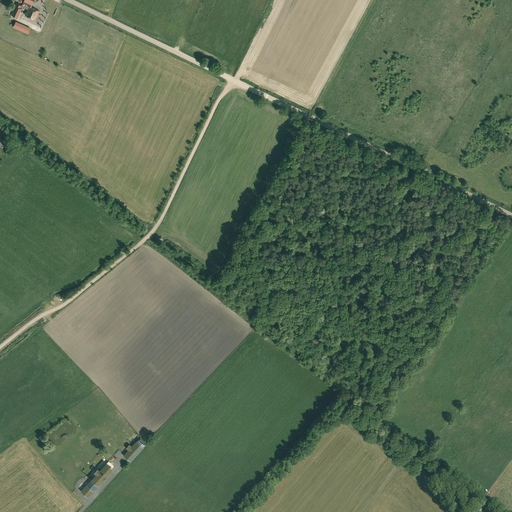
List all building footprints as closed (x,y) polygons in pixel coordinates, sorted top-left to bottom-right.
[(36,19),(40,10),(31,6),(33,0),(24,0),(23,3),(29,6),(25,14),(36,19)] [(22,8),(21,8),(22,5),(16,2),(11,14),(18,17),(22,8)] [(44,37),(54,15),(48,13),(39,34),(44,37)] [(23,25),(16,21),(14,26),(21,30),(23,25)] [(0,145),(2,147),(8,139),(0,132),(0,145)] [(126,453),(132,458),(145,445),(138,439),(126,453)] [(117,442),(110,448),(118,456),(125,450),(117,442)] [(94,462),(97,465),(102,459),(99,456),(94,462)] [(109,460),(92,478),(98,484),(115,466),(109,460)] [(94,489),(87,484),(82,489),(89,495),(94,489)]
